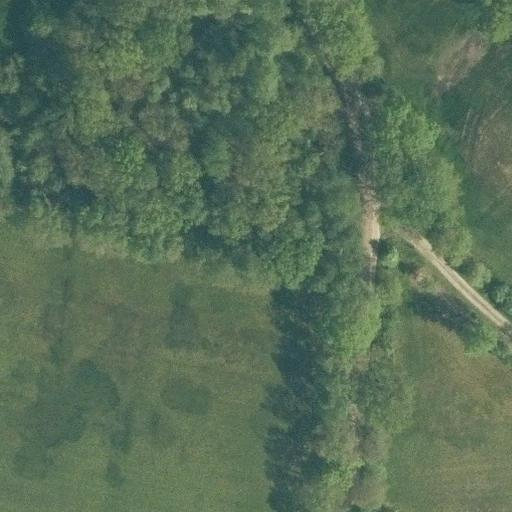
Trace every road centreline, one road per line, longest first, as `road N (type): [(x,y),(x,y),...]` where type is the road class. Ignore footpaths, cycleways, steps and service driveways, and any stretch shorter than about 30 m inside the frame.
road 1 (track): [(340,511),(367,201)]
road 2 (track): [(367,201),(363,149),(345,88),(300,0)]
road 3 (track): [(367,201),(511,329)]
